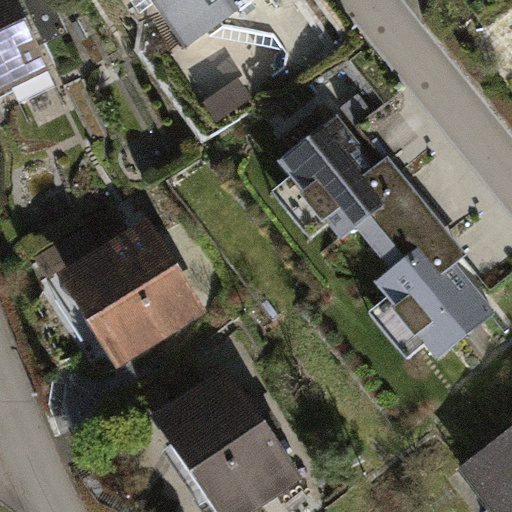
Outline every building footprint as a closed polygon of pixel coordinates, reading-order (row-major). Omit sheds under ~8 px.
[(0,0),(0,88),(44,67),(14,5),(24,0),(0,0)] [(251,0),(150,0),(186,48),(251,0)] [(284,163),(341,235),(356,223),(376,247),(424,209),(403,183),(394,191),(338,120),(284,163)] [(396,272),(381,284),(438,356),(492,313),(435,243),(445,236),(424,209),(376,247),(396,272)] [(148,233),(76,280),(126,358),(199,310),(148,233)] [(385,305),(356,325),(386,369),(416,348),(385,305)] [(230,377),(158,425),(217,511),(249,511),(299,479),(230,377)] [(511,511),(511,435),(473,465),(508,511),(511,511)]
